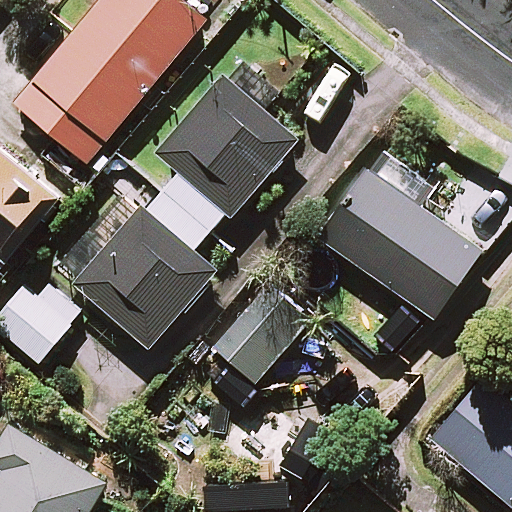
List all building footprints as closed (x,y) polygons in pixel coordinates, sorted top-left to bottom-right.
[(210,18),(187,0),(103,0),(20,103),(92,162),(210,18)] [(284,95),(242,59),(163,153),(184,170),(155,205),(126,180),(56,263),(154,345),(220,266),(199,248),(231,209),(237,214),(302,137),(271,110),(284,95)] [(61,193),(0,144),(0,247),(11,257),(61,193)] [(438,185),(386,149),(325,237),(439,315),(485,248),(424,206),(438,185)] [(85,312),(43,275),(0,322),(0,324),(40,361),(85,312)] [(312,319),(273,284),(219,345),(259,380),(312,319)] [(511,403),(482,380),(432,443),(511,505),(511,403)] [(332,457),(263,398),(225,443),(294,502),(332,457)] [(94,511),(114,478),(18,420),(0,449),(0,458),(12,466),(1,484),(0,483),(0,511),(94,511)]
